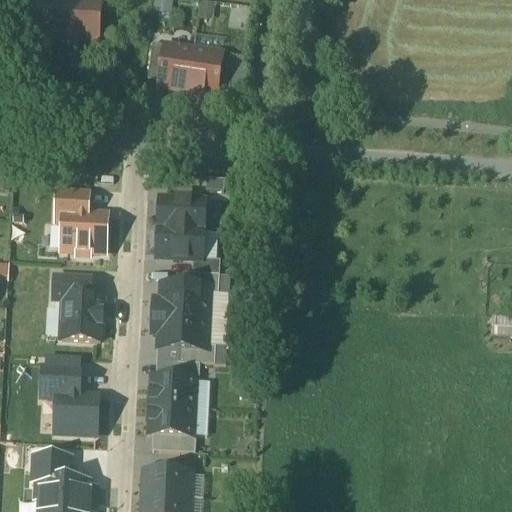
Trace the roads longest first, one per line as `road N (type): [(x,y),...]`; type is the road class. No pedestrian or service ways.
road 1 (residential): [(140,144),(511,173)]
road 2 (residential): [(140,144),(119,511)]
road 3 (residential): [(0,132),(140,144)]
